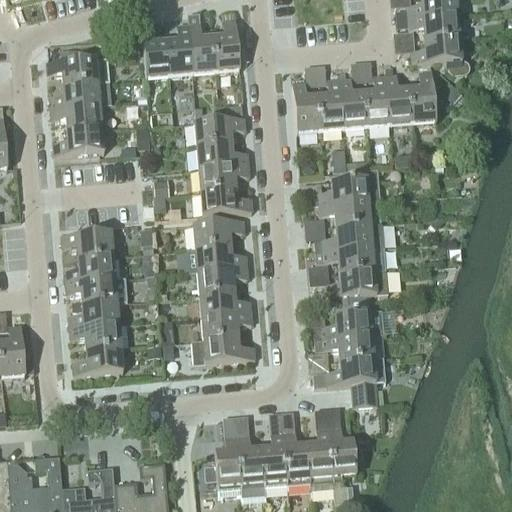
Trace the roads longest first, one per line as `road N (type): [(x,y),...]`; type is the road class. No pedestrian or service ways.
road 1 (residential): [(255,64),(283,394),(182,403)]
road 2 (residential): [(182,403),(52,413),(45,303)]
road 3 (residential): [(45,303),(31,97)]
road 4 (residential): [(255,64),(368,53),(364,16),(317,21)]
road 5 (residential): [(26,34),(142,0)]
